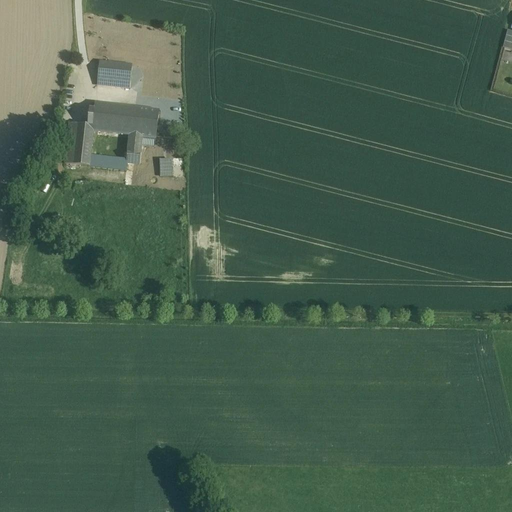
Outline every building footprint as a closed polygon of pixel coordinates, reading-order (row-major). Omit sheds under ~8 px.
[(511,32),(507,31),(503,48),(511,50),(511,32)] [(132,67),(100,63),(97,86),(130,89),(132,67)] [(127,108),(96,105),(93,127),(69,124),(69,129),(136,137),(137,126),(125,124),(127,108)] [(151,108),(145,107),(144,110),(127,108),(125,124),(137,126),(136,137),(143,138),(156,139),(159,112),(150,111),(151,108)] [(136,137),(69,129),(65,165),(126,172),(127,164),(140,166),(143,138),(136,137)] [(171,161),(160,161),(160,177),(172,177),(171,161)]
